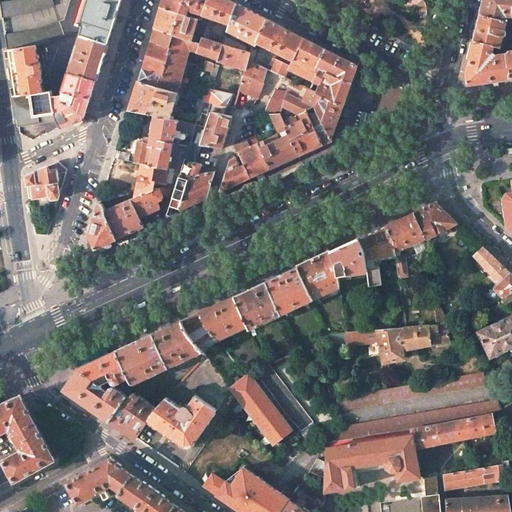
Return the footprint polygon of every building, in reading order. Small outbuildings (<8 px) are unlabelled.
[(14,0),(0,2),(0,3),(2,17),(24,14),(30,13),(54,5),(52,0),(14,0)] [(72,0),(67,19),(59,21),(64,36),(71,34),(81,35),(81,34),(83,26),(81,25),(88,0),(72,0)] [(121,0),(88,0),(81,25),(83,26),(81,34),(81,35),(108,43),(119,7),(121,0)] [(203,15),(208,0),(163,0),(161,7),(188,16),(190,11),(203,15)] [(230,24),(236,4),(229,0),(208,0),(203,15),(206,16),(230,24)] [(511,0),(483,0),(480,14),(505,21),(506,16),(511,15),(511,0)] [(258,43),(267,19),(251,11),(236,4),(230,24),(228,31),(257,45),(258,43)] [(188,16),(161,7),(158,19),(155,28),(192,41),(194,35),(199,19),(188,16)] [(476,29),(473,41),(494,45),(500,47),(503,35),(504,35),(505,33),(505,32),(504,31),(506,21),(505,21),(480,14),(476,29)] [(296,55),(305,38),(290,31),(267,19),(258,43),(293,61),(296,55)] [(33,31),(5,35),(7,50),(36,46),(64,36),(59,21),(33,31)] [(196,42),(192,41),(155,28),(141,75),(139,80),(178,92),(186,62),(189,52),(190,50),(193,51),(197,52),(200,43),(196,42)] [(102,60),(108,43),(81,35),(78,43),(77,43),(74,50),(76,50),(74,56),(73,56),(70,63),(72,63),(70,72),(96,79),(102,60)] [(218,59),(223,44),(202,37),(200,43),(197,52),(203,54),(216,58),(218,59)] [(318,66),(326,49),(305,38),(296,55),(318,66)] [(465,73),(467,85),(491,82),(511,79),(509,53),(495,55),(492,52),(494,45),(473,41),(465,73)] [(248,60),(251,52),(223,44),(218,59),(218,60),(246,70),(248,60)] [(11,74),(14,96),(32,93),(43,92),(41,82),(43,81),(39,55),(38,56),(36,46),(7,50),(11,74)] [(351,83),(358,65),(326,49),(318,66),(319,66),(351,83)] [(313,81),(319,66),(318,66),(296,55),(293,61),(291,67),(289,70),(313,81)] [(259,97),(268,70),(248,60),(246,70),(240,87),(259,97)] [(289,70),(291,67),(277,60),(271,72),(285,78),(289,70)] [(215,82),(219,65),(214,64),(206,87),(211,88),(213,81),(215,82)] [(348,92),(351,83),(319,66),(313,81),(319,84),(316,93),(325,97),(343,106),(348,92)] [(85,116),(96,79),(70,72),(63,94),(60,95),(60,96),(53,97),(56,114),(56,118),(58,120),(61,127),(85,116)] [(171,119),(171,118),(178,92),(139,80),(131,106),(130,109),(155,115),(155,116),(171,119)] [(315,107),(325,97),(316,93),(289,80),(286,92),(315,107)] [(211,88),(206,87),(202,101),(227,106),(234,94),(211,88)] [(32,93),(14,96),(17,119),(19,126),(43,122),(58,120),(56,118),(56,114),(53,97),(52,90),(43,92),(32,93)] [(282,106),(286,92),(275,90),(266,109),(281,108),(282,106)] [(307,111),(315,107),(286,92),(282,106),(301,115),(300,114),(307,111)] [(338,119),(343,106),(325,97),(315,107),(332,138),(338,119)] [(333,140),(332,138),(315,107),(307,111),(323,144),(329,142),(333,140)] [(318,147),(323,144),(307,111),(300,114),(301,115),(302,119),(286,127),(290,134),(300,155),(318,147)] [(226,138),(233,117),(212,112),(201,145),(201,146),(223,148),(226,138)] [(278,129),(286,125),(280,113),(270,114),(278,129)] [(176,131),(178,120),(171,118),(171,119),(155,116),(150,139),(173,143),(176,131)] [(58,120),(43,122),(47,134),(61,127),(58,120)] [(186,136),(192,137),(196,124),(178,120),(176,131),(187,133),(186,136)] [(274,142),(290,134),(286,127),(286,125),(278,129),(280,133),(271,137),(274,142)] [(258,142),(263,140),(259,134),(255,136),(258,142)] [(287,161),(300,155),(290,134),(274,142),(266,145),(263,140),(258,142),(271,169),(287,161)] [(239,152),(258,142),(255,136),(234,144),(239,152)] [(173,144),(173,143),(150,139),(149,143),(149,144),(153,145),(150,166),(156,167),(168,169),(173,144)] [(149,143),(138,140),(134,162),(142,164),(150,166),(153,145),(149,144),(149,143)] [(186,159),(196,162),(201,146),(201,145),(191,142),(189,147),(186,159)] [(258,174),(271,169),(258,142),(239,152),(244,164),(245,164),(251,177),(258,174)] [(125,160),(127,154),(116,151),(114,157),(125,160)] [(247,179),(251,177),(245,164),(244,164),(240,166),(235,157),(230,159),(226,173),(220,191),(221,191),(247,179)] [(175,212),(181,210),(184,199),(185,199),(190,186),(188,186),(194,168),(196,162),(186,159),(169,215),(175,212)] [(48,166),(26,176),(28,185),(29,199),(49,196),(52,199),(59,198),(60,194),(59,184),(58,173),(67,172),(68,169),(58,161),(48,166)] [(153,183),(156,167),(150,166),(142,164),(135,197),(154,188),(155,184),(155,183),(153,183)] [(168,171),(168,169),(156,167),(153,183),(155,183),(155,184),(165,184),(167,174),(168,171)] [(190,205),(207,197),(216,171),(200,171),(200,169),(194,168),(188,186),(190,186),(185,199),(184,199),(181,210),(190,205)] [(167,206),(175,177),(167,174),(165,184),(155,184),(154,188),(135,197),(131,199),(139,218),(158,210),(160,203),(164,205),(167,206)] [(511,192),(510,193),(506,193),(502,199),(506,227),(511,232),(511,231),(511,192)] [(137,230),(144,227),(139,218),(131,199),(105,210),(104,210),(117,239),(137,230)] [(425,207),(414,212),(426,238),(458,223),(436,202),(425,207)] [(111,241),(117,239),(104,210),(105,210),(103,204),(99,203),(89,235),(95,249),(111,241)] [(400,219),(386,226),(394,243),(395,252),(399,250),(412,244),(423,239),(426,238),(414,212),(400,219)] [(372,232),(359,238),(364,249),(366,262),(375,260),(396,257),(395,252),(394,243),(386,226),(372,232)] [(345,245),(331,251),(336,262),(338,275),(368,272),(366,262),(364,249),(359,238),(345,245)] [(423,239),(412,244),(416,254),(425,250),(423,239)] [(510,273),(483,247),(474,256),(500,284),(510,273)] [(399,250),(395,252),(396,257),(400,279),(409,277),(405,257),(401,258),(399,250)] [(314,259),(298,266),(314,298),(339,285),(338,275),(336,262),(331,251),(314,259)] [(375,260),(366,262),(368,272),(370,286),(382,284),(380,266),(379,266),(376,267),(375,260)] [(282,274),(266,281),(281,314),(313,300),(314,299),(314,298),(298,266),(282,274)] [(496,287),(495,289),(503,297),(511,292),(511,274),(510,273),(500,284),(496,287)] [(250,288),(234,296),(248,326),(250,329),(281,314),(266,281),(250,288)] [(511,292),(503,297),(497,299),(499,304),(511,298),(511,292)] [(217,304),(200,312),(205,323),(213,334),(218,340),(248,326),(234,296),(217,304)] [(440,308),(435,310),(437,325),(445,322),(446,321),(440,308)] [(191,316),(182,320),(184,326),(199,345),(213,334),(205,323),(200,312),(191,316)] [(511,316),(479,332),(490,357),(511,346),(511,316)] [(169,368),(204,351),(199,345),(184,326),(182,320),(168,327),(153,334),(169,368)] [(407,328),(377,330),(383,363),(405,359),(403,350),(449,342),(447,328),(445,322),(437,325),(407,328)] [(371,331),(347,333),(347,345),(354,344),(353,341),(371,339),(371,331)] [(134,384),(169,368),(153,334),(135,342),(117,350),(130,378),(133,384),(134,384)] [(80,368),(102,383),(111,379),(112,382),(114,383),(115,384),(117,383),(130,378),(117,350),(98,359),(80,368)] [(207,355),(181,383),(193,391),(197,386),(204,383),(211,384),(218,388),(220,393),(227,391),(230,386),(207,355)] [(265,364),(253,370),(297,426),(301,431),(312,422),(268,364),(266,365),(265,364)] [(65,389),(110,420),(127,395),(115,386),(113,386),(112,386),(110,387),(108,390),(105,388),(102,383),(80,368),(79,368),(65,389)] [(253,370),(231,387),(238,395),(275,443),(297,426),(253,370)] [(484,372),(336,397),(338,411),(486,385),(484,372)] [(110,420),(136,438),(148,420),(157,407),(135,392),(133,393),(130,396),(127,395),(110,420)] [(181,407),(167,397),(157,407),(148,420),(190,448),(217,409),(195,394),(188,406),(187,405),(185,405),(183,406),(182,406),(181,407)] [(0,404),(0,433),(10,428),(22,450),(3,460),(15,481),(55,459),(21,395),(0,404)] [(498,399),(341,426),(334,427),(336,441),(411,428),(462,420),(493,414),(502,408),(498,399)] [(462,420),(411,428),(415,449),(462,439),(464,439),(497,432),(493,414),(462,420)] [(336,441),(326,442),(325,477),(325,491),(345,488),(345,484),(354,482),(351,467),(386,461),(387,467),(392,470),(397,469),(399,480),(420,476),(415,449),(411,428),(336,441)] [(326,442),(310,472),(325,477),(326,442)] [(111,457),(67,481),(78,502),(100,491),(101,492),(108,488),(108,487),(107,486),(111,484),(120,490),(119,493),(119,494),(145,511),(186,511),(121,466),(122,465),(111,457)] [(503,464),(444,474),(445,490),(505,479),(504,474),(503,464)] [(248,495),(268,484),(244,467),(232,485),(213,472),(205,485),(236,507),(239,503),(241,505),(248,495)] [(243,511),(281,511),(290,500),(290,499),(268,484),(248,495),(241,505),(239,503),(236,507),(243,511)] [(307,495),(298,488),(294,494),(304,500),(307,495)] [(441,511),(439,494),(422,496),(423,511),(441,511)] [(508,495),(446,499),(447,511),(510,511),(510,507),(508,495)] [(307,511),(290,500),(281,511),(307,511)]
